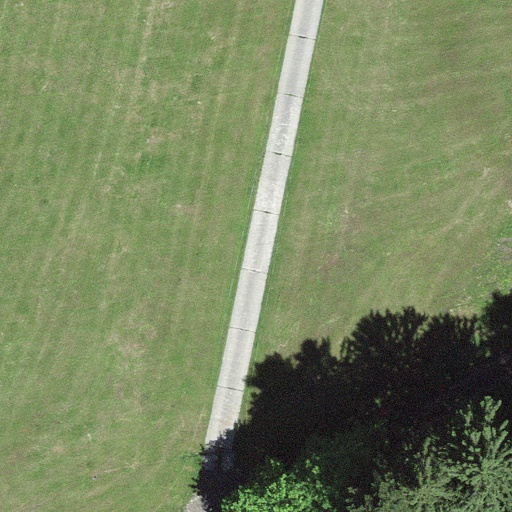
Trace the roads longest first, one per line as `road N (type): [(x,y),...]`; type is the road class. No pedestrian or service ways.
road 1 (track): [(321,0),(216,511)]
road 2 (track): [(511,388),(261,511)]
